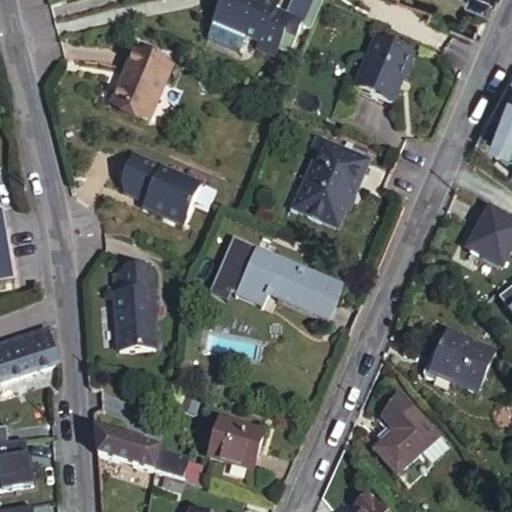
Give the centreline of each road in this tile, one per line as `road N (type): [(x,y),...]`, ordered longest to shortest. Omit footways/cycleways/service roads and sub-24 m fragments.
road 1 (residential): [(511,18),(294,511)]
road 2 (residential): [(63,305),(49,192),(5,0)]
road 3 (residential): [(78,511),(63,305)]
